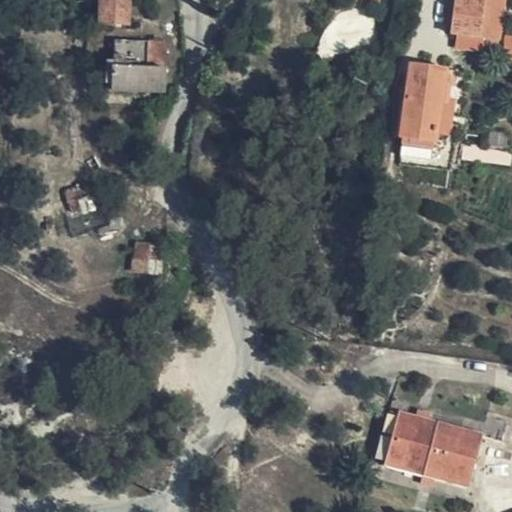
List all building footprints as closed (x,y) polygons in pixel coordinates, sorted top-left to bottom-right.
[(99,0),(98,20),(105,19),(129,17),(128,0),(99,0)] [(449,35),(454,0),(451,0),(446,0),(442,34),(449,35)] [(457,36),(498,41),(503,0),(462,0),(462,2),(454,0),(449,35),(457,36)] [(105,19),(105,26),(129,27),(129,17),(105,19)] [(496,57),(498,41),(457,36),(455,50),(496,57)] [(147,70),(148,44),(113,44),(112,95),(164,96),(164,70),(147,70)] [(165,44),(148,44),(147,70),(164,70),(165,44)] [(435,146),(436,138),(441,100),(445,72),(410,66),(400,141),(403,141),(432,145),(435,146)] [(441,100),(436,138),(456,141),(461,103),(441,100)] [(430,162),(432,145),(403,141),(400,158),(430,162)] [(93,195),(97,211),(110,209),(106,192),(93,195)] [(67,203),(71,216),(97,211),(93,195),(67,203)] [(133,273),(160,275),(162,248),(136,246),(133,273)] [(415,421),(426,424),(428,415),(417,411),(415,421)] [(480,439),(426,424),(415,421),(397,415),(384,466),(468,491),(480,439)] [(483,436),(502,442),(506,427),(507,424),(487,419),(483,436)] [(511,428),(506,427),(502,442),(508,444),(511,428)]
